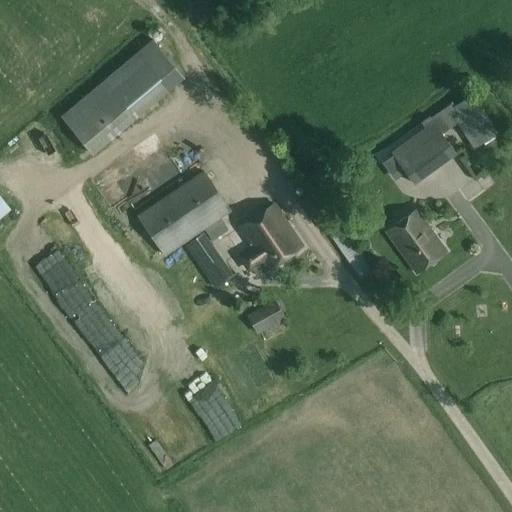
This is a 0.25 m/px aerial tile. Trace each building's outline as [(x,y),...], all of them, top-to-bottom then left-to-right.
[(152,40),(101,83),(60,118),(91,154),(182,77),(152,40)] [(474,146),(496,132),(471,93),(454,105),(459,112),(453,115),(474,146)] [(0,132),(53,96),(0,97),(0,132)] [(239,125),(226,108),(218,114),(211,104),(166,136),(186,163),(239,125)] [(432,120),(413,134),(436,166),(455,152),(432,120)] [(436,166),(413,134),(391,151),(414,182),(436,166)] [(249,135),(218,148),(232,182),(263,169),(249,135)] [(106,166),(91,177),(104,195),(119,184),(106,166)] [(203,170),(136,214),(163,254),(203,228),(211,240),(226,229),(219,218),(230,211),(203,170)] [(302,200),(324,230),(334,223),(313,193),(302,200)] [(302,245),(273,202),(239,225),(254,247),(241,256),(248,267),(251,265),(257,274),(267,267),(268,268),(302,245)] [(446,250),(419,214),(415,208),(385,229),(416,271),(446,250)] [(232,275),(203,232),(186,244),(215,287),(232,275)] [(329,330),(339,348),(359,337),(329,283),(289,306),(308,341),(329,330)] [(257,333),(285,317),(275,300),(247,316),(257,333)] [(250,360),(265,392),(277,387),(262,355),(250,360)]
